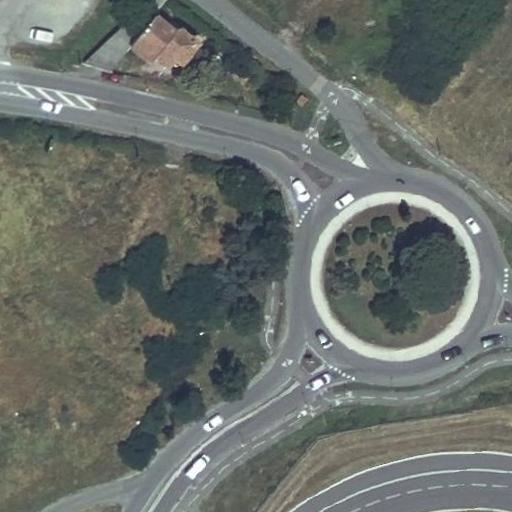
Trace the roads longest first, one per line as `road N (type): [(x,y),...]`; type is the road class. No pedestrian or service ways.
road 1 (secondary): [(369,180),(276,133),(0,74)]
road 2 (secondary): [(0,100),(247,151),(294,178),(317,215)]
road 3 (secondary): [(298,284),(297,328),(274,378),(187,438),(136,511)]
road 4 (unclassified): [(404,177),(377,159),(310,77),(211,0)]
road 5 (secondary): [(158,511),(199,459),(245,425),(337,370),(369,368)]
